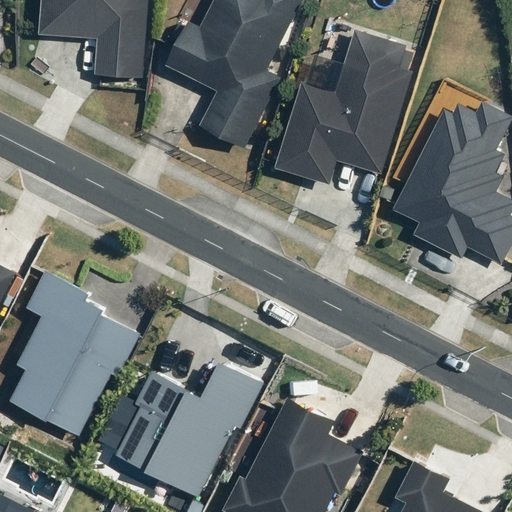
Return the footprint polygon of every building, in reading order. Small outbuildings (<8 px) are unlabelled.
[(98,74),(147,77),(150,0),(44,0),(42,35),(100,38),(98,74)] [(271,68),(303,0),(215,0),(202,26),(190,21),(169,65),(220,89),(203,124),(250,146),(284,74),(271,68)] [(410,43),(358,27),(339,91),(306,81),(281,167),(334,183),(340,159),(386,172),(415,70),(403,67),(410,43)] [(448,107),(396,209),(423,222),(417,233),(465,258),(471,247),(505,264),(511,250),(511,195),(499,189),(507,175),(499,171),(508,153),(500,149),(511,125),(511,113),(486,100),(480,112),(462,103),(458,111),(448,107)] [(0,307),(18,272),(0,262),(0,307)] [(98,293),(46,269),(27,310),(44,318),(24,359),(41,367),(24,401),(85,430),(113,371),(121,375),(142,330),(107,313),(111,304),(95,297),(98,293)] [(202,395),(152,370),(135,404),(140,407),(114,456),(197,496),(236,426),(241,429),(265,381),(221,361),(202,395)] [(334,421),(286,398),(246,481),(240,478),(224,511),(223,511),(322,511),(332,491),(340,495),(361,451),(327,435),(334,421)] [(442,480),(420,469),(407,496),(416,501),(410,511),(476,511),(436,493),(442,480)]
